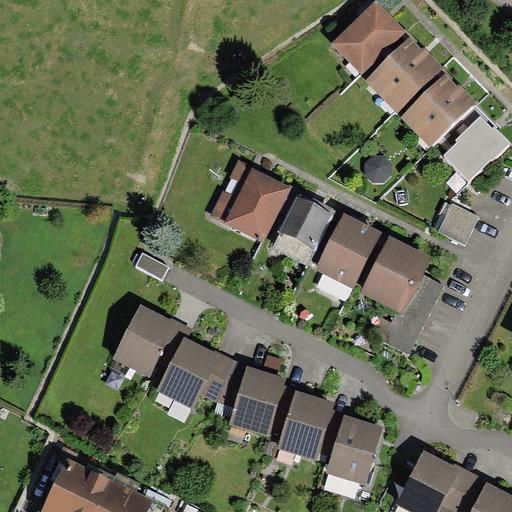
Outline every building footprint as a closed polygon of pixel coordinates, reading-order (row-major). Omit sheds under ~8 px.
[(360,20),(332,48),(362,79),(383,59),(405,37),(407,36),(370,0),(355,15),(360,20)] [(422,54),(405,37),(383,59),(388,64),(366,85),(398,118),(421,96),(442,75),(445,73),(425,52),(422,54)] [(424,100),(401,122),(431,153),(454,130),(476,108),(478,107),(459,89),(458,90),(442,75),(421,96),(424,100)] [(497,129),(476,108),(454,130),(462,138),(455,145),(458,147),(445,159),(470,185),(492,163),(494,164),(510,148),(495,132),(497,129)] [(253,170),(239,163),(230,180),(239,185),(232,198),(224,193),(211,219),(225,226),(224,228),(264,248),(281,214),(292,193),(292,191),(252,171),(253,170)] [(336,215),(292,193),(281,214),(289,219),(272,254),(308,272),(325,238),(336,215)] [(479,219),(452,206),(438,234),(465,248),(479,219)] [(370,263),(383,238),(336,215),(325,238),(332,243),(316,275),(354,295),(370,263)] [(423,277),(431,261),(383,238),(370,263),(378,266),(362,298),(397,316),(402,318),(423,277)] [(143,255),(136,268),(162,282),(169,269),(143,255)] [(445,288),(423,277),(402,318),(397,316),(392,324),(382,320),(372,338),(410,356),(445,288)] [(174,326),(141,309),(113,363),(151,382),(159,365),(170,371),(185,341),(190,330),(176,323),(174,326)] [(218,359),(185,341),(170,371),(157,396),(196,415),(204,398),(218,405),(235,363),(220,356),(218,359)] [(248,367),(235,363),(218,405),(235,410),(229,430),(270,441),(285,388),(287,383),(247,371),(248,367)] [(334,412),(336,407),(295,395),(296,391),(285,388),(272,436),(283,438),(278,453),(318,465),(321,456),(334,412)] [(345,416),(334,412),(321,456),(331,459),(327,477),(367,490),(385,432),(344,419),(345,416)] [(458,472),(424,455),(397,509),(401,511),(511,511),(511,499),(489,487),(490,484),(460,469),(458,472)] [(67,464),(44,511),(150,511),(154,506),(137,498),(141,490),(117,478),(113,486),(67,464)]
